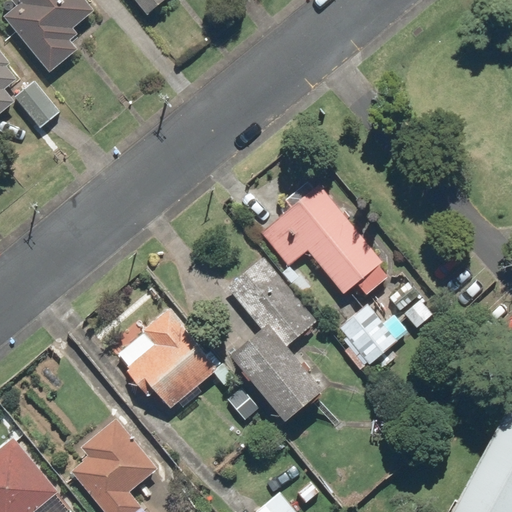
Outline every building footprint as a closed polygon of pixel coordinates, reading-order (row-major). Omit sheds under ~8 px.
[(94,10),(85,0),(11,0),(15,4),(2,15),(51,73),(74,53),(65,42),(76,34),(71,28),(94,10)] [(132,0),(147,16),(163,0),(132,0)] [(0,112),(13,101),(4,90),(21,75),(0,50),(0,112)] [(34,80),(14,96),(40,128),(60,111),(34,80)] [(319,183),(259,233),(289,268),(305,254),(343,298),(358,286),(365,295),(387,276),(379,266),(385,260),(319,183)] [(227,357),(282,425),(324,391),(289,347),(318,324),(263,256),(226,286),(261,330),(227,357)] [(421,297),(403,312),(417,329),(435,314),(421,297)] [(339,327),(352,344),(344,350),(361,372),(409,333),(393,314),(382,322),(368,304),(339,327)] [(129,365),(122,371),(141,394),(148,388),(168,411),(220,368),(169,306),(139,332),(143,337),(121,355),(129,365)] [(511,511),(511,395),(447,511),(511,511)] [(87,455),(68,471),(102,511),(135,511),(140,508),(129,494),(158,469),(115,417),(80,446),(87,455)] [(0,511),(69,511),(74,508),(11,437),(0,447),(0,511)] [(297,511),(280,491),(255,511),(297,511)]
